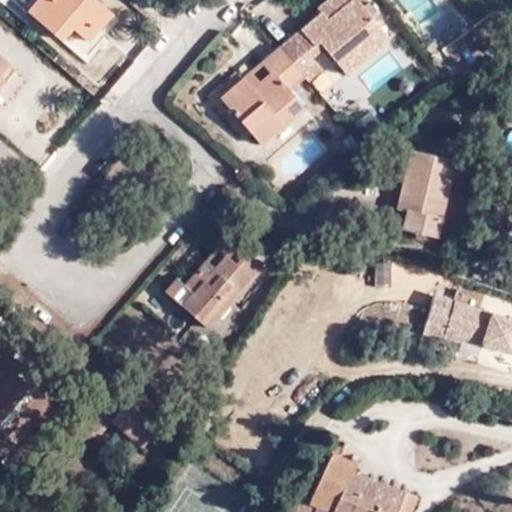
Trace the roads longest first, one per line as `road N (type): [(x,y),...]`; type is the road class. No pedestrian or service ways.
road 1 (residential): [(132,95),(39,209),(46,247),(85,275),(117,277),(198,192),(207,160),(193,142)]
road 2 (residential): [(209,0),(132,95)]
